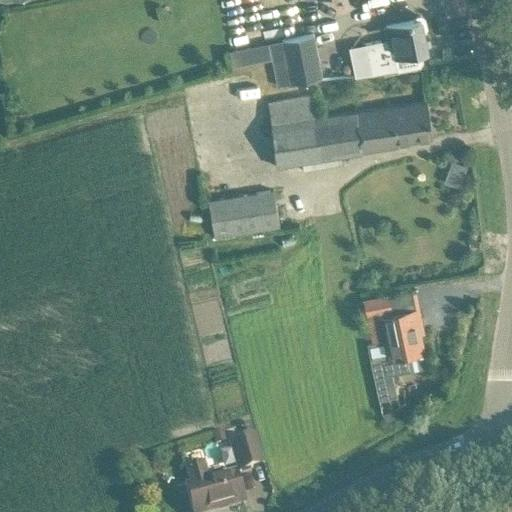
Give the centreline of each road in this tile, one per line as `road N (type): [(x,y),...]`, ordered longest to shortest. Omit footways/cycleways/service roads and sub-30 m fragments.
road 1 (unclassified): [(511,183),(479,0)]
road 2 (unclassified): [(500,441),(328,511)]
road 3 (unclassified): [(500,441),(511,291)]
